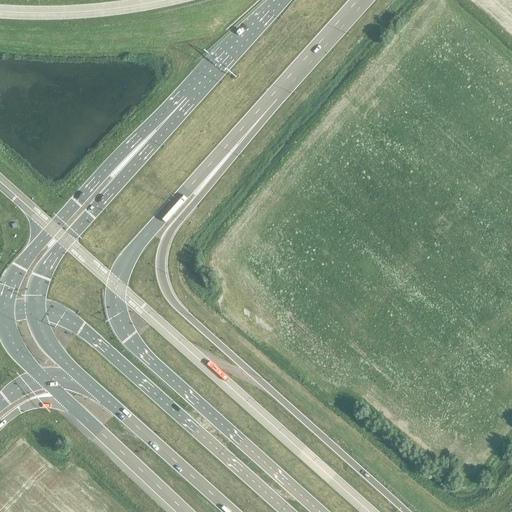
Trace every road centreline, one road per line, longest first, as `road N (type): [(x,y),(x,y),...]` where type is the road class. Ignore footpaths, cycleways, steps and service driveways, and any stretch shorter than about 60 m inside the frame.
road 1 (trunk): [(319,511),(139,350),(114,302),(129,254),(274,97)]
road 2 (motorway): [(405,511),(165,290),(166,238),(274,97)]
road 3 (trunk): [(286,511),(81,329),(35,309)]
road 4 (motorway): [(180,113),(104,171),(26,255),(3,315)]
road 5 (trunk): [(180,113),(49,260),(35,309)]
road 6 (trunk): [(85,382),(230,511)]
road 7 (motorway): [(67,402),(184,511)]
road 8 (trunk): [(282,0),(180,113)]
road 9 (trunk): [(274,97),(361,0)]
